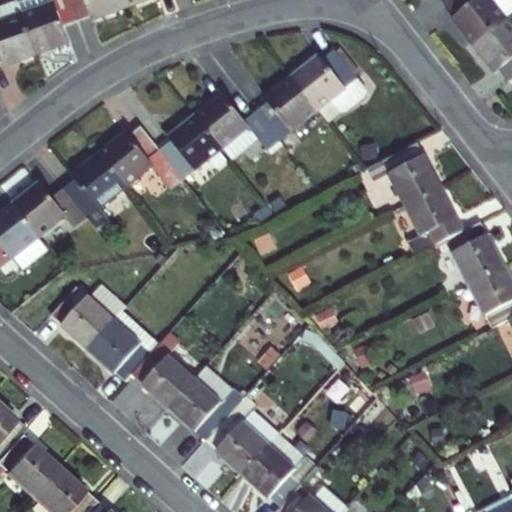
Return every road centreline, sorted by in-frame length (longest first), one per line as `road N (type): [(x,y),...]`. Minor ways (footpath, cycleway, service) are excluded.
road 1 (residential): [(0,150),(81,85),(149,48),(243,16),(352,0)]
road 2 (residential): [(0,339),(193,511)]
road 3 (residential): [(495,158),(369,0)]
